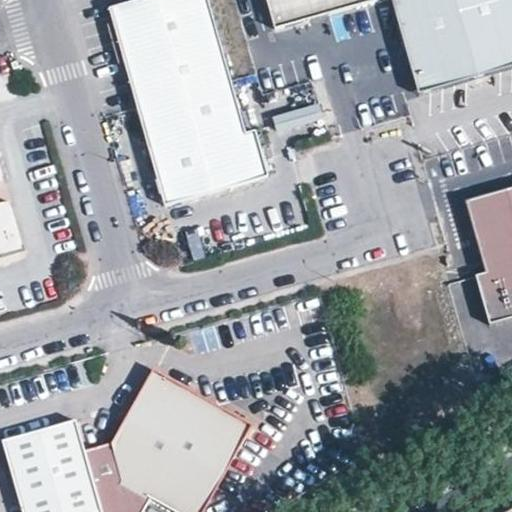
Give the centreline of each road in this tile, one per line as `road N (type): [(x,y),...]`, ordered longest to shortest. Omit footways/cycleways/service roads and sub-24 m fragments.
road 1 (unclassified): [(134,308),(387,235),(371,183)]
road 2 (unclassified): [(54,19),(134,308)]
road 3 (primary): [(511,435),(383,511)]
road 4 (unclassified): [(134,308),(0,347)]
